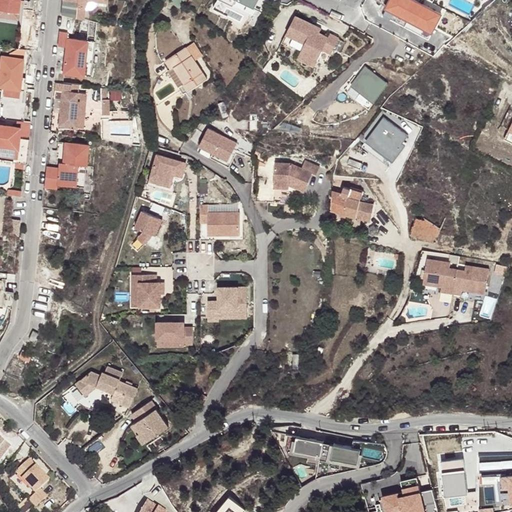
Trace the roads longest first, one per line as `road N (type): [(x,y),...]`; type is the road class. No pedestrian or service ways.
road 1 (residential): [(0,360),(22,326),(54,0)]
road 2 (residential): [(90,496),(256,413),(355,431),(391,428)]
road 3 (residential): [(391,428),(394,465),(321,487),(300,497),(293,511)]
road 4 (residential): [(0,402),(90,496)]
road 5 (residential): [(391,428),(456,418),(511,425)]
